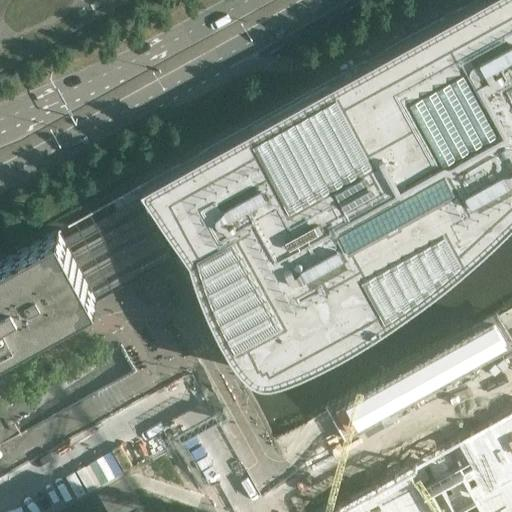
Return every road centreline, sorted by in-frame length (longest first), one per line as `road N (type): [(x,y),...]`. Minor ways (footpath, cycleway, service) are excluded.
road 1 (secondary): [(0,179),(328,0)]
road 2 (secondary): [(254,0),(0,125)]
